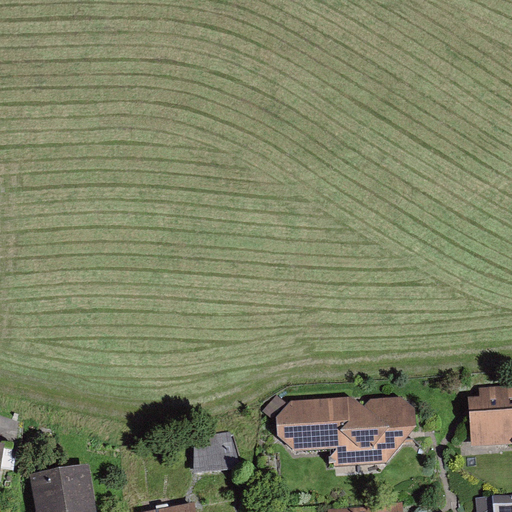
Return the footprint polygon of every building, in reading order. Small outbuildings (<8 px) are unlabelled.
[(511,387),(461,391),(465,443),(511,439),(511,387)] [(396,402),(287,405),(270,426),(271,442),(291,455),(327,454),(339,469),(379,466),(409,431),(408,411),(396,402)] [(227,437),(192,441),(196,477),(231,474),(227,437)] [(96,511),(89,469),(30,478),(35,511),(96,511)] [(511,511),(511,496),(475,499),(476,511),(511,511)]
